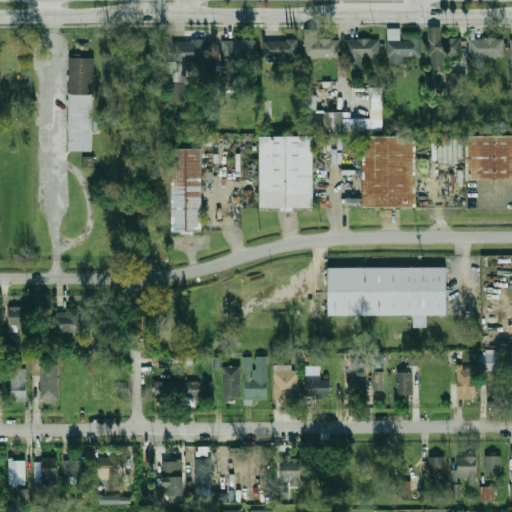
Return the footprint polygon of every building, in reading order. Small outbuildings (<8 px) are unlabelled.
[(422,57),(422,39),(400,39),(400,28),(388,28),(388,64),(404,64),(404,57),(422,57)] [(298,57),(298,40),(280,40),(280,29),(263,29),(263,57),(298,57)] [(338,39),(318,39),(318,29),(304,29),(304,57),(338,57),(338,39)] [(463,56),(446,56),(446,66),(433,66),(433,56),(429,56),(429,39),(431,39),(431,29),(444,29),(444,39),(463,39),(463,56)] [(504,38),(469,38),(469,67),(485,67),(485,57),(504,57),(504,38)] [(235,74),(235,62),(256,61),(256,39),(222,39),(223,74),(235,74)] [(347,39),(347,69),(362,69),(362,57),(380,57),(380,39),(347,39)] [(172,62),(212,62),(212,40),(172,40),(172,62)] [(68,56),(93,56),(91,149),(66,149),(68,56)] [(466,87),(465,73),(451,73),(452,88),(466,87)] [(383,88),(371,88),(371,118),(351,118),(351,112),(330,112),(329,130),(383,131),(383,88)] [(326,130),(326,111),(304,111),(304,130),(326,130)] [(363,135),(419,136),(418,208),(361,207),(363,135)] [(261,136),(315,136),(315,208),(261,209),(261,136)] [(465,136),(511,136),(511,179),(464,179),(465,136)] [(203,149),(172,149),(172,233),(203,233),(203,149)] [(330,269),(448,268),(448,315),(330,316),(330,269)] [(30,308),(9,308),(9,326),(30,326),(30,308)] [(84,310),(52,310),(52,332),(84,332),(84,310)] [(91,356),(104,356),(105,338),(92,337),(91,356)] [(502,371),(502,353),(480,353),(480,371),(502,371)] [(268,357),(254,357),(246,357),(246,399),(268,399),(268,357)] [(224,367),(224,399),(241,399),(241,367),(224,367)] [(27,402),(27,369),(11,369),(11,402),(27,402)] [(59,399),(60,370),(42,369),(41,399),(59,399)] [(474,399),(474,369),(458,369),(458,399),(474,399)] [(275,398),(300,398),(300,370),(275,370),(275,398)] [(384,371),(373,371),(373,390),(384,390),(384,371)] [(414,373),(397,373),(397,397),(414,397),(414,373)] [(306,376),(306,397),(331,397),(331,376),(306,376)] [(156,408),(180,408),(180,381),(156,381),(156,408)] [(213,382),(188,382),(188,397),(213,397),(213,382)] [(98,485),(117,485),(117,455),(98,455),(98,485)] [(502,455),(485,455),(485,477),(502,477),(502,455)] [(477,456),(459,456),(458,478),(468,478),(468,486),(477,486),(477,456)] [(59,484),(59,457),(40,457),(40,484),(59,484)] [(282,457),(282,483),(302,483),(302,457),(282,457)] [(447,457),(430,457),(430,485),(422,485),(422,497),(433,497),(433,489),(447,489),(447,457)] [(27,485),(27,459),(9,459),(9,485),(27,485)] [(195,459),(195,489),(213,489),(213,459),(195,459)] [(86,482),(86,460),(65,460),(65,482),(86,482)] [(164,487),(169,487),(169,497),(184,497),(184,460),(164,460),(164,487)] [(402,495),(402,460),(420,460),(420,495),(402,495)] [(411,497),(410,480),(392,481),(394,499),(411,497)] [(459,484),(451,485),(452,496),(460,495),(459,484)] [(482,499),(492,499),(492,488),(482,488),(482,499)] [(227,492),(211,493),(212,502),(228,501),(227,492)] [(99,503),(129,504),(130,497),(99,496),(99,503)]
